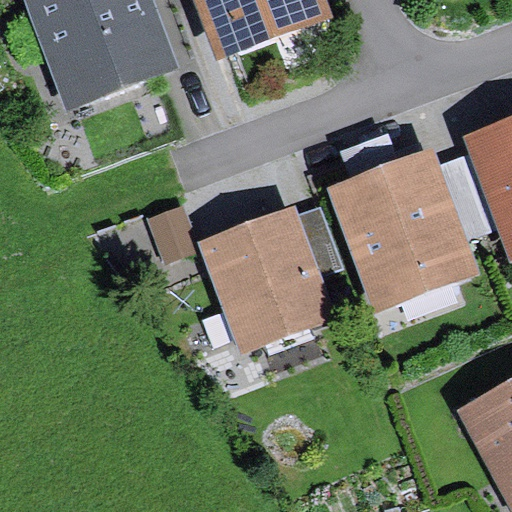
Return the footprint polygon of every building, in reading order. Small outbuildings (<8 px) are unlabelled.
[(59,0),(38,8),(72,97),(94,89),(96,95),(105,99),(137,88),(141,78),(139,72),(161,64),(136,0),(59,0)] [(205,0),(223,46),(312,12),(307,0),(205,0)] [(511,140),(481,152),(511,235),(511,140)] [(360,197),(344,203),(379,297),(459,267),(424,173),(397,183),(383,147),(347,160),(360,197)] [(209,254),(244,347),(324,318),(310,280),(338,270),(317,213),(209,254)] [(155,226),(167,259),(192,250),(179,217),(155,226)] [(511,397),(472,419),(511,491),(511,397)]
